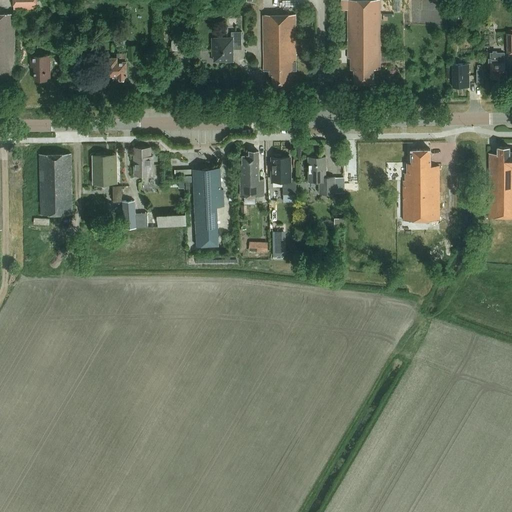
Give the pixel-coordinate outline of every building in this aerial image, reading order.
[(42,0),(14,0),(14,10),(37,9),(37,6),(42,6),(42,0)] [(381,69),(380,69),(380,0),(341,0),(342,10),(348,10),(348,58),(351,58),(351,69),(354,69),(354,83),(374,83),(374,69),(381,69)] [(471,5),(452,5),(452,14),(470,14),(471,5)] [(7,84),(16,84),(15,13),(0,13),(0,88),(7,88),(7,84)] [(293,70),(297,70),(296,14),(263,14),(264,70),(270,70),(270,75),(273,74),(273,86),(293,85),(293,70)] [(231,32),(232,38),(212,38),(212,56),(214,56),(214,61),(233,61),(233,46),(242,46),(242,31),(231,32)] [(188,36),(172,35),(172,50),(187,50),(188,36)] [(129,60),(137,60),(136,45),(128,46),(129,60)] [(117,78),(127,78),(127,60),(126,52),(117,52),(117,57),(104,57),(104,75),(113,75),(113,76),(117,75),(117,78)] [(505,76),(507,76),(507,70),(505,70),(505,61),(504,61),(504,53),(491,53),(491,58),(489,58),(489,67),(491,67),(491,74),(496,73),(496,78),(505,78),(505,76)] [(35,80),(51,79),(50,55),(31,55),(31,66),(35,66),(35,80)] [(453,87),(469,87),(469,63),(453,64),(453,87)] [(489,217),(511,217),(511,151),(510,151),(510,147),(498,146),(498,153),(489,153),(489,217)] [(135,175),(154,175),(154,155),(151,156),(151,147),(134,147),(134,148),(135,175)] [(440,218),(439,164),(431,164),(430,148),(411,148),(412,161),(408,162),(408,171),(406,171),(406,179),(404,179),(404,218),(440,218)] [(241,196),(264,195),(264,178),(259,178),(259,151),(250,151),(250,155),(243,155),(243,163),(241,163),(241,196)] [(40,154),(41,214),(73,213),(72,153),(40,154)] [(94,184),(117,183),(116,154),(94,155),(94,184)] [(283,194),(293,194),(297,194),(297,177),(292,177),(292,156),(282,156),(282,154),(274,154),(274,156),(271,156),(271,181),(283,181),(283,194)] [(320,193),(335,193),(335,177),(326,177),(326,156),(309,156),(309,181),(320,180),(320,193)] [(196,245),(217,245),(216,206),(224,206),(223,189),(221,189),(220,167),(194,168),(195,205),(200,205),(200,234),(195,234),(196,245)] [(122,201),(122,185),(113,185),(114,201),(122,201)] [(148,212),(136,213),(135,200),(123,201),(125,228),(148,226),(148,227),(187,224),(186,209),(177,209),(178,213),(148,215),(148,212)] [(274,231),(274,254),(285,255),(285,231),(274,231)] [(250,250),(263,250),(264,240),(250,240),(250,250)]
